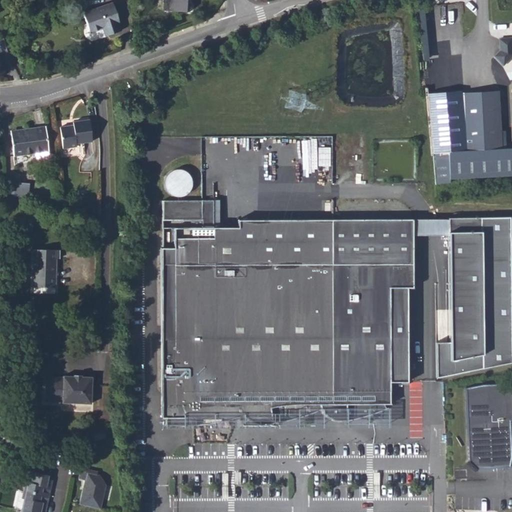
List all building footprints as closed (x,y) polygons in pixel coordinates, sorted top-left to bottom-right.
[(163,0),(163,9),(189,11),(189,7),(187,7),(186,0),(163,0)] [(103,27),(105,35),(121,30),(118,22),(119,22),(112,2),(82,12),(87,25),(83,26),(82,34),(103,27)] [(82,36),(83,38),(84,39),(86,40),(89,40),(92,39),(95,38),(105,35),(103,27),(82,34),(82,36)] [(511,30),(499,30),(500,42),(493,49),(502,57),(511,47),(511,30)] [(495,93),(462,95),(465,152),(498,150),(495,93)] [(69,126),(60,127),(63,148),(76,146),(76,143),(92,141),(89,119),(73,122),(73,125),(69,126)] [(10,130),(14,155),(48,151),(44,125),(10,130)] [(465,152),(447,153),(447,157),(431,158),(432,184),(447,183),(447,179),(511,175),(511,149),(498,150),(465,152)] [(193,182),(192,177),(189,173),(186,170),(181,169),(177,169),(172,170),(168,172),(166,176),(164,181),(164,186),(166,190),(169,194),(173,197),(178,198),(183,197),(188,194),(191,191),(193,186),(193,182)] [(15,194),(29,200),(31,184),(17,181),(15,194)] [(211,200),(162,200),(162,220),(202,220),(202,227),(211,227),(211,200)] [(509,216),(449,218),(449,341),(437,342),(440,377),(511,361),(509,216)] [(202,227),(163,228),(161,378),(161,418),(164,418),(165,425),(183,425),(193,425),(206,424),(216,423),(226,420),(236,417),(243,415),(245,418),(249,421),(253,423),(257,424),(263,424),(271,424),(280,422),(288,420),(296,418),(304,416),(311,414),(317,411),(323,409),(330,418),(345,421),(363,417),(386,408),(384,404),(391,403),(391,382),(408,383),(407,288),(415,288),(415,219),(332,219),(237,220),(237,227),(238,265),(202,265),(202,227)] [(211,227),(202,227),(202,265),(238,265),(237,227),(211,227)] [(32,292),(42,292),(43,286),(55,287),(55,257),(58,257),(58,249),(33,248),(32,292)] [(11,347),(0,346),(0,355),(9,356),(10,356),(11,347)] [(60,376),(42,373),(38,397),(56,400),(56,401),(84,406),(88,379),(78,377),(71,375),(71,376),(60,374),(60,376)] [(481,386),(466,390),(469,461),(475,467),(510,465),(511,460),(510,419),(511,419),(511,383),(493,384),(481,386)] [(98,471),(82,467),(79,477),(86,479),(80,503),(101,508),(106,484),(100,474),(98,473),(98,471)] [(23,489),(49,494),(52,479),(48,478),(47,478),(48,474),(27,470),(23,489)] [(21,509),(36,511),(39,511),(40,509),(41,509),(45,510),(49,494),(23,489),(21,498),(24,499),(21,509)]
